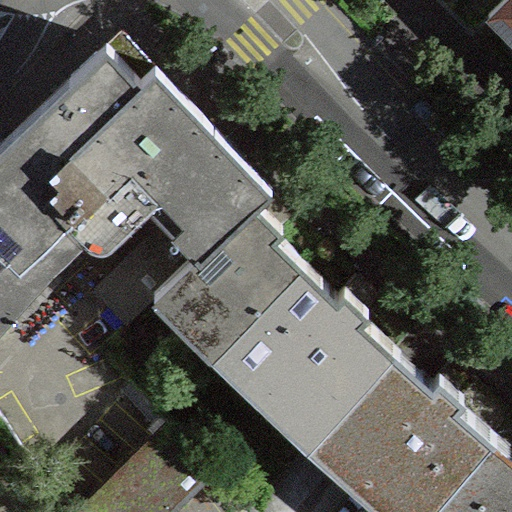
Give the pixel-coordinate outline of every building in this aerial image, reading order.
[(497,16),(511,30),(511,0),(449,0),(446,3),(472,30),(492,10),(497,16)] [(140,78),(107,41),(34,110),(0,142),(0,210),(52,257),(83,227),(90,234),(95,238),(101,239),(107,238),(112,234),(134,213),(151,230),(93,287),(125,320),(156,290),(255,195),(268,182),(155,64),(140,78)] [(255,195),(156,290),(213,347),(223,337),(303,256),(274,229),(281,221),(272,212),(255,195)] [(0,314),(52,257),(0,210),(0,314)] [(338,290),(303,256),(223,337),(320,428),(396,345),(361,312),(368,305),(353,291),(345,283),(338,290)] [(396,345),(320,428),(415,511),(424,511),(493,430),(457,398),(463,391),(450,379),(439,370),(433,377),(396,345)] [(0,464),(23,450),(0,413),(0,464)] [(99,487),(73,511),(165,511),(217,462),(170,417),(99,487)] [(511,511),(511,445),(493,430),(424,511),(511,511)]
